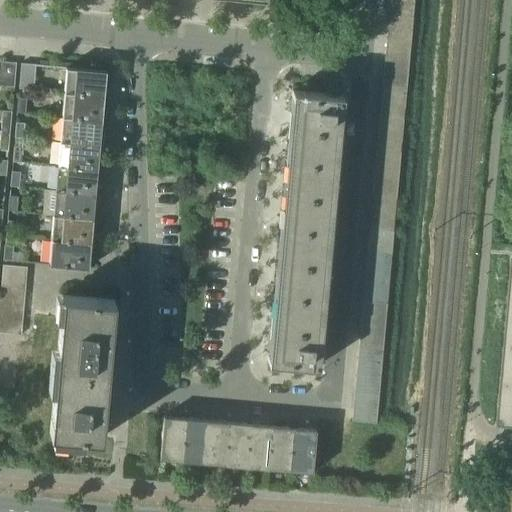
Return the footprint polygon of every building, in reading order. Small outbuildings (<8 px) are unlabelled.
[(389,11),(388,16),(412,18),(413,6),(389,4),(389,11)] [(388,23),(387,27),(411,29),(412,18),(388,16),(388,23)] [(386,35),(386,38),(410,40),(411,29),(387,27),(386,35)] [(385,47),(385,49),(409,51),(409,49),(410,40),(386,38),(385,47)] [(384,59),(384,61),(408,63),(409,51),(385,49),(384,56),(384,59)] [(0,60),(0,85),(14,86),(16,62),(0,60)] [(383,71),(383,72),(407,74),(408,63),(384,61),(383,71)] [(21,63),(18,88),(33,90),(35,64),(21,63)] [(66,68),(64,93),(102,96),(102,94),(103,94),(102,94),(103,85),(105,85),(106,73),(104,73),(104,72),(105,72),(105,71),(66,67),(65,68),(66,68)] [(383,72),(382,83),(406,85),(407,74),(383,72)] [(382,83),(381,94),(405,96),(406,85),(382,83)] [(288,138),(282,213),(273,313),(272,313),(272,314),(273,314),(270,338),(269,338),(269,339),(270,339),(269,355),(268,355),(267,361),(318,366),(319,360),(318,360),(341,100),(342,100),(342,94),(292,90),(291,96),(292,96),(291,113),(290,113),(291,114),(288,138),(288,137),(288,138)] [(64,93),(62,117),(100,121),(100,119),(101,119),(101,118),(100,118),(101,110),(102,110),(103,97),(102,97),(102,96),(64,93)] [(381,95),(380,106),(404,108),(405,96),(381,94),(381,95)] [(18,98),(16,113),(25,113),(26,99),(18,98)] [(380,107),(379,117),(403,119),(404,109),(404,108),(380,106),(380,107)] [(2,111),(0,133),(0,135),(9,136),(11,112),(2,111)] [(62,117),(60,141),(97,146),(98,143),(99,144),(99,143),(98,143),(98,134),(100,134),(101,122),(100,122),(100,121),(62,117)] [(379,119),(378,128),(402,130),(403,121),(403,119),(379,117),(379,119)] [(15,122),(14,137),(23,137),(24,123),(15,122)] [(378,131),(377,139),(401,142),(402,133),(402,130),(378,128),(378,131)] [(9,136),(0,135),(0,149),(8,150),(9,136)] [(13,147),(12,161),(22,162),(22,154),(34,146),(29,139),(17,147),(13,147)] [(377,143),(376,150),(400,153),(401,142),(377,139),(377,143)] [(60,141),(58,166),(95,169),(95,168),(97,168),(97,167),(95,167),(96,159),(98,159),(99,146),(97,146),(60,141)] [(376,155),(375,162),(399,164),(400,153),(376,150),(376,155)] [(375,167),(374,173),(398,175),(399,169),(399,164),(375,162),(375,167)] [(58,166),(55,190),(93,193),(93,192),(94,192),(93,192),(94,183),(96,183),(97,171),(95,171),(95,169),(58,166)] [(11,171),(10,186),(18,187),(20,172),(11,171)] [(373,179),(373,184),(397,186),(397,181),(398,175),(374,173),(373,179)] [(372,191),(372,195),(396,197),(397,186),(373,184),(372,191)] [(41,214),(53,215),(91,218),(91,217),(92,217),(92,216),(91,216),(92,208),(93,208),(95,195),(93,195),(93,193),(55,190),(43,189),(41,214)] [(371,203),(371,206),(395,209),(396,197),(372,195),(371,203)] [(9,196),(8,211),(16,212),(18,196),(9,196)] [(370,215),(370,218),(394,220),(395,209),(371,206),(370,215)] [(53,215),(51,239),(89,243),(89,241),(90,242),(90,241),(89,241),(90,232),(91,232),(92,220),(91,220),(91,218),(53,215)] [(369,227),(369,229),(393,231),(393,230),(394,220),(370,218),(369,227)] [(7,220),(5,235),(14,236),(15,221),(7,220)] [(368,239),(368,240),(392,242),(393,231),(369,229),(368,239)] [(89,243),(51,239),(49,263),(48,263),(48,264),(88,268),(88,267),(86,266),(87,257),(89,257),(90,244),(88,244),(89,243)] [(368,240),(367,252),(391,254),(392,242),(368,240)] [(3,260),(12,261),(13,246),(4,245),(3,260)] [(367,252),(366,264),(390,266),(391,254),(367,252)] [(511,258),(497,424),(511,425),(511,258)] [(2,264),(1,275),(26,277),(26,266),(2,264)] [(366,264),(365,276),(389,278),(390,266),(366,264)] [(1,281),(1,286),(25,288),(26,277),(1,275),(1,281)] [(365,276),(364,288),(388,290),(389,278),(365,276)] [(1,286),(0,292),(0,296),(24,299),(25,288),(1,286)] [(364,288),(363,300),(387,302),(388,290),(364,288)] [(62,294),(56,364),(107,369),(113,299),(62,294)] [(0,307),(11,309),(23,310),(24,299),(0,296),(0,307)] [(363,300),(361,312),(385,314),(387,302),(363,300)] [(0,331),(9,333),(11,309),(0,307),(0,331)] [(11,309),(9,333),(21,334),(23,310),(11,309)] [(361,312),(360,324),(384,326),(385,314),(361,312)] [(360,324),(359,336),(383,338),(384,326),(360,324)] [(359,336),(358,348),(382,350),(383,338),(359,336)] [(358,348),(357,360),(381,362),(382,350),(358,348)] [(357,360),(356,372),(380,374),(381,362),(357,360)] [(107,369),(56,364),(49,434),(63,435),(101,438),(107,369)] [(356,372),(355,384),(379,386),(380,374),(356,372)] [(355,384),(354,396),(378,398),(379,386),(355,384)] [(354,396),(353,408),(377,410),(378,398),(354,396)] [(352,420),(352,421),(376,423),(377,410),(353,408),(352,420)] [(160,454),(182,456),(185,418),(165,416),(165,415),(163,415),(160,454)] [(182,456),(204,458),(207,420),(185,418),(182,456)] [(204,458),(226,460),(229,422),(207,420),(204,458)] [(226,460),(247,462),(250,423),(229,422),(226,460)] [(247,462),(269,463),(272,425),(250,423),(247,462)] [(269,463),(290,465),(293,427),(272,425),(269,463)] [(293,427),(290,465),(311,467),(313,452),(315,429),(313,429),(293,427)]
